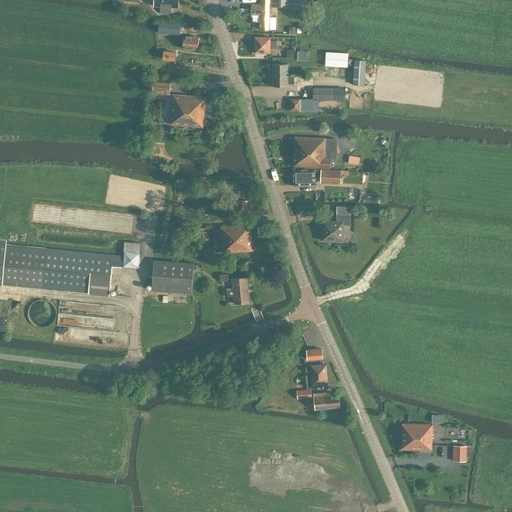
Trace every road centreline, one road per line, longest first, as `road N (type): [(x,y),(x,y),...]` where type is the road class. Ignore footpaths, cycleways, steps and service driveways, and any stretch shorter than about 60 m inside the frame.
road 1 (tertiary): [(315,311),(214,0)]
road 2 (unclassified): [(0,357),(131,372),(178,364),(315,311)]
road 3 (tertiary): [(403,511),(315,311)]
